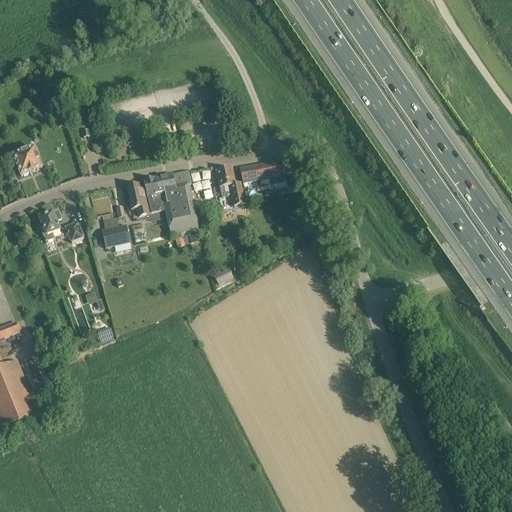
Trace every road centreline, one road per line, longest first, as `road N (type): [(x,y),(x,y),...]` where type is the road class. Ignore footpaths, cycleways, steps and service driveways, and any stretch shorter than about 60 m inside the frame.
road 1 (unclassified): [(372,299),(337,183),(304,154),(267,152),(96,182),(0,219)]
road 2 (motorway): [(309,0),(511,293)]
road 3 (motorway): [(511,244),(342,0)]
road 4 (unclassified): [(448,511),(395,382),(372,299)]
road 5 (track): [(267,152),(250,85),(194,1)]
road 6 (unclassified): [(511,112),(437,0)]
road 7 (track): [(446,279),(511,391)]
